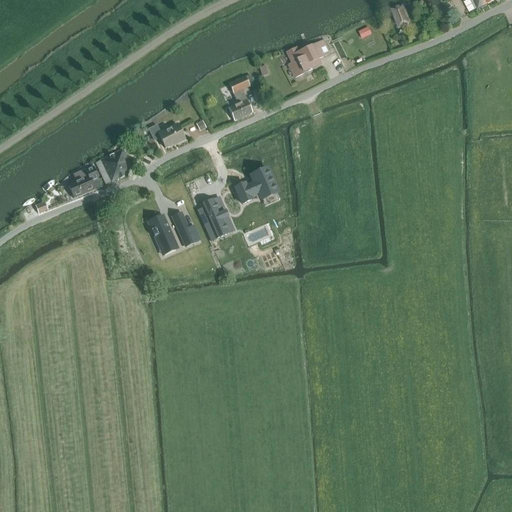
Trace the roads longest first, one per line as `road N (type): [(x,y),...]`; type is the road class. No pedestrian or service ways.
road 1 (unclassified): [(0,241),(511,5)]
road 2 (unclassified): [(0,153),(234,0)]
